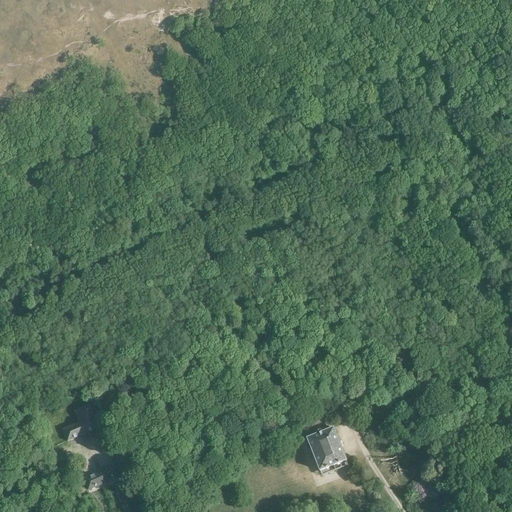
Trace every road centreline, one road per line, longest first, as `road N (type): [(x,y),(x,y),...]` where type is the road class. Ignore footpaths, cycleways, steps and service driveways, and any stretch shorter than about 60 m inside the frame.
road 1 (unknown): [(511,90),(482,84),(446,108),(362,96),(285,107),(226,134),(196,166),(86,238),(0,264)]
road 2 (track): [(37,312),(387,147)]
road 3 (track): [(407,138),(438,138),(494,162),(499,193),(511,200)]
